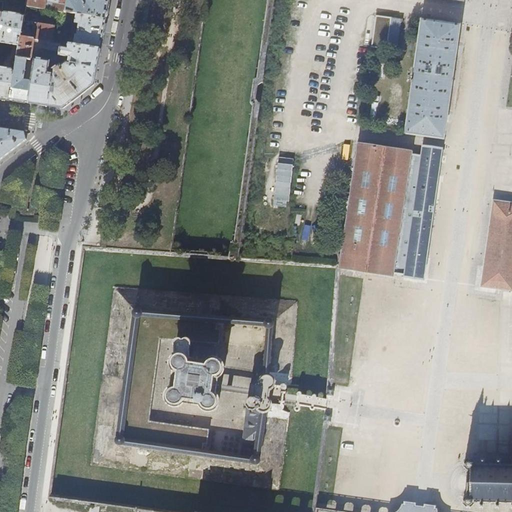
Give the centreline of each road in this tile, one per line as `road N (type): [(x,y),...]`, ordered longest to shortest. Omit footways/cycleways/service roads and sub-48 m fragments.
road 1 (tertiary): [(28,511),(69,232),(90,164)]
road 2 (unknown): [(307,146),(332,132),(353,0)]
